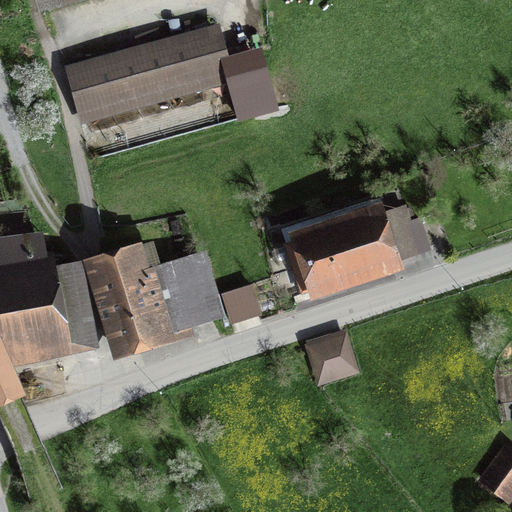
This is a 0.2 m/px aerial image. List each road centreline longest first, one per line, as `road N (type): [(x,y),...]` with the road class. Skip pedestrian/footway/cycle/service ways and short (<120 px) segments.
road 1 (tertiary): [(0,429),(511,254)]
road 2 (track): [(81,254),(93,221),(44,32),(159,0)]
road 3 (track): [(124,389),(81,254),(39,200),(0,87)]
